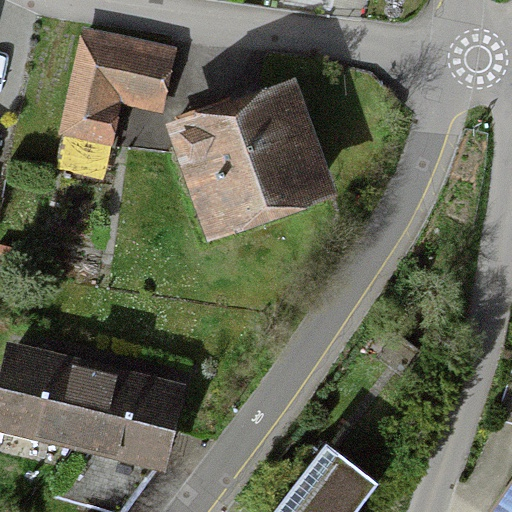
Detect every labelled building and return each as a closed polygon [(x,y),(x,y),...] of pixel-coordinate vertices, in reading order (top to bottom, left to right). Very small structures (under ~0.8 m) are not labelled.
[(186,57),(83,33),(49,179),(105,192),(124,110),(171,121),(186,57)] [(180,135),(222,253),(349,208),(306,90),(180,135)] [(0,429),(73,447),(92,368),(10,348),(0,388),(0,429)] [(92,368),(73,447),(170,470),(189,392),(92,368)] [(277,511),(356,511),(383,477),(334,439),(277,511)]
